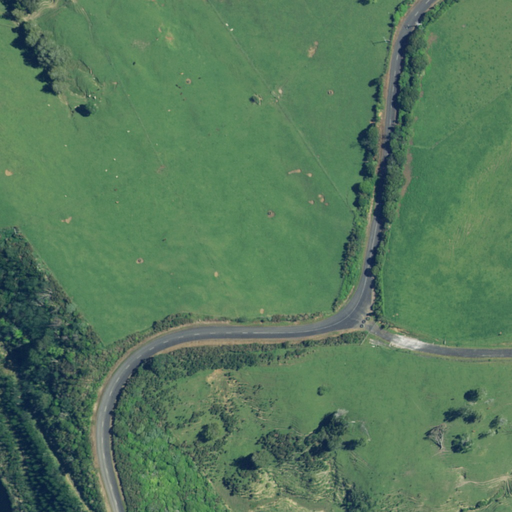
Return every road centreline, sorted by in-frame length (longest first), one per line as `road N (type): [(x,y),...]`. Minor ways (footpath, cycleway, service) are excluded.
road 1 (unclassified): [(119,511),(102,424),(126,367),(181,336),(312,330),(351,313)]
road 2 (unclassified): [(351,313),(377,214),(399,43),(429,0)]
road 3 (unclassified): [(351,313),(376,328),(429,339),(511,344)]
